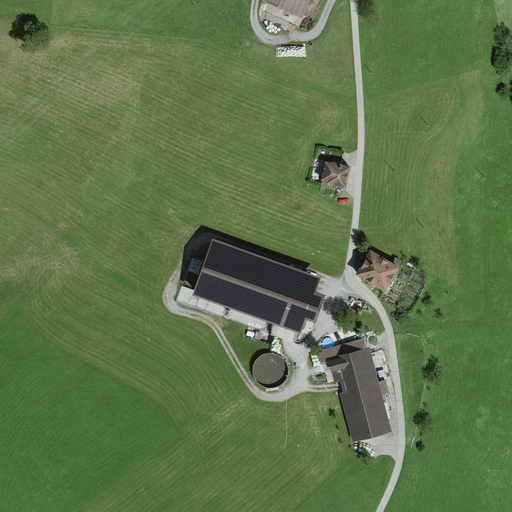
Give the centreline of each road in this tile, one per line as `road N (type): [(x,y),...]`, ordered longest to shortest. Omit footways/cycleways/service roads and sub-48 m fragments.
road 1 (unclassified): [(380,511),(406,437),(386,323),(350,270),(361,145),(353,0)]
road 2 (track): [(0,9),(165,26),(359,80)]
